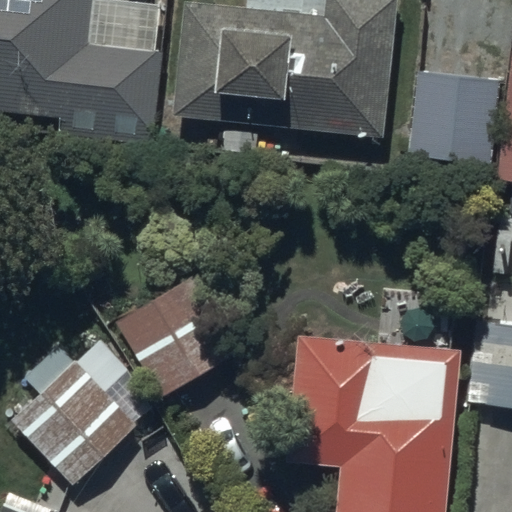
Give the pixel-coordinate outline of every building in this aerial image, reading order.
[(0,0),(0,108),(150,123),(161,0),(0,0)] [(382,130),(393,0),(325,0),(325,5),(261,0),(181,0),(172,111),(382,130)] [(511,44),(511,45),(503,146),(511,146),(511,44)] [(498,69),(415,65),(408,147),(491,154),(498,69)] [(178,276),(114,319),(160,391),(225,349),(178,276)] [(511,317),(484,314),(478,397),(511,400),(511,317)] [(442,511),(455,337),(295,323),(286,451),(338,455),(334,511),(442,511)] [(130,367),(101,333),(7,409),(72,476),(133,422),(104,389),(130,367)] [(47,511),(0,496),(0,511),(75,511),(50,503),(47,511)]
